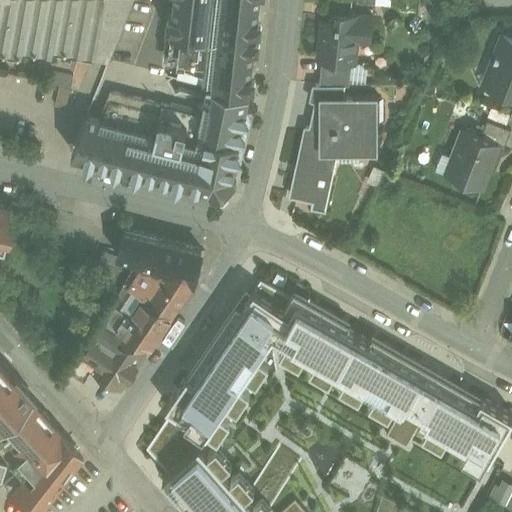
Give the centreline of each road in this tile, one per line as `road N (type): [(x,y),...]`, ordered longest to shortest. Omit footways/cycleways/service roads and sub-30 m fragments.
road 1 (residential): [(244,228),(104,454)]
road 2 (residential): [(244,228),(473,351)]
road 3 (residential): [(0,168),(244,228)]
road 4 (residential): [(244,228),(280,79),(286,0)]
road 5 (residential): [(0,334),(104,454)]
